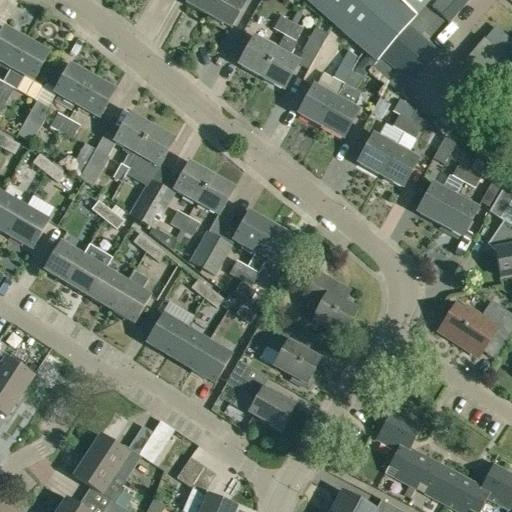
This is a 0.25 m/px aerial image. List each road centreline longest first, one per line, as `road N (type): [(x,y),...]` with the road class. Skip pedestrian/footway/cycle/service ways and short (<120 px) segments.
road 1 (residential): [(386,335),(404,301),(397,269),(75,0)]
road 2 (residential): [(283,497),(223,453),(219,428),(142,376),(118,378),(103,369)]
road 3 (residential): [(283,497),(386,335)]
road 4 (residential): [(0,476),(46,441),(103,369)]
road 5 (residential): [(511,413),(386,335)]
road 6 (residential): [(103,369),(0,303)]
